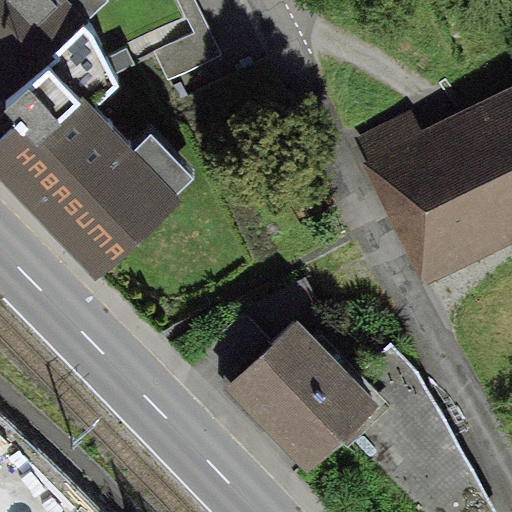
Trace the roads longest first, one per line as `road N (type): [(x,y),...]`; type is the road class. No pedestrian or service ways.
road 1 (residential): [(511,470),(265,0)]
road 2 (primary): [(254,511),(0,255)]
